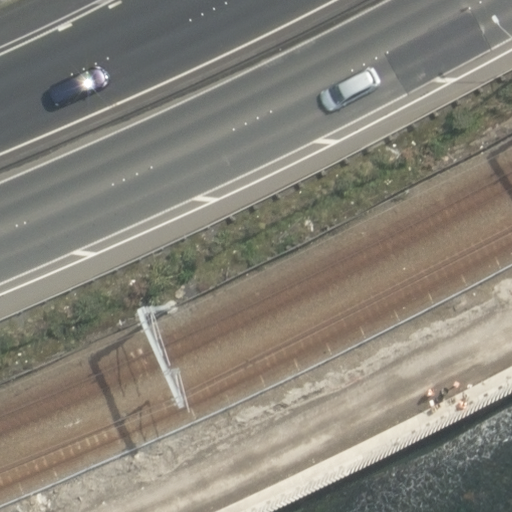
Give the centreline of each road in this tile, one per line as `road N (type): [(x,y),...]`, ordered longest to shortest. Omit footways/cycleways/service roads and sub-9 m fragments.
road 1 (trunk): [(483,0),(0,234)]
road 2 (trunk): [(0,105),(220,0)]
